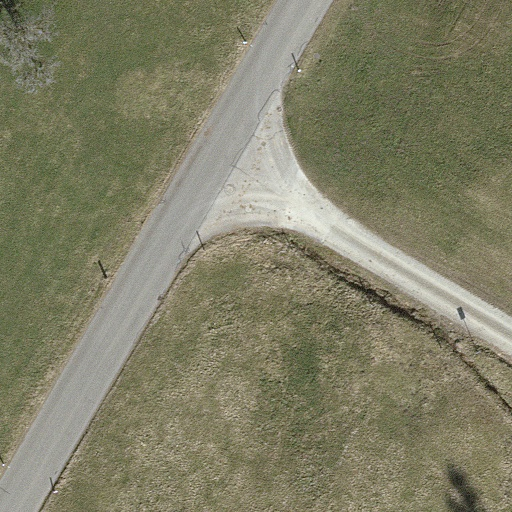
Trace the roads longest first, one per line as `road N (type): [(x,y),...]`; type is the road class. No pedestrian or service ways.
road 1 (unclassified): [(311,0),(10,511)]
road 2 (track): [(216,163),(511,340)]
